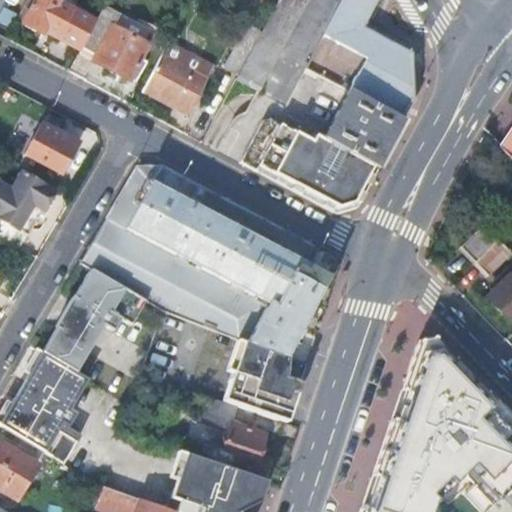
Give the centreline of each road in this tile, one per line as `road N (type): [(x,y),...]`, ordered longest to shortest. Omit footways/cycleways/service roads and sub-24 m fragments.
road 1 (unclassified): [(385,262),(136,131)]
road 2 (residential): [(0,360),(136,131)]
road 3 (secondary): [(295,511),(385,262)]
road 4 (secondary): [(461,54),(389,205),(385,262)]
road 5 (unclassified): [(511,375),(433,294),(385,262)]
road 6 (secondary): [(385,262),(471,120)]
road 7 (unclassified): [(136,131),(0,59)]
